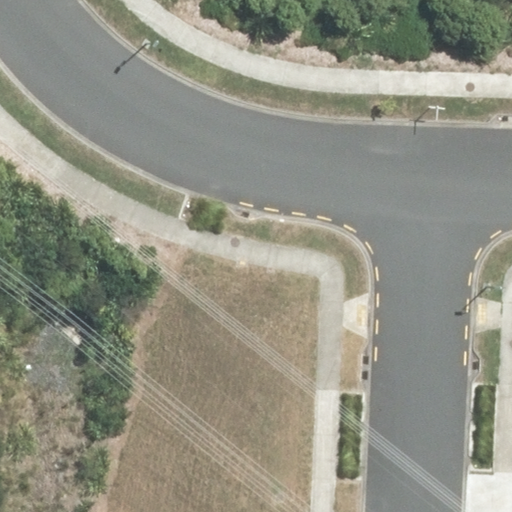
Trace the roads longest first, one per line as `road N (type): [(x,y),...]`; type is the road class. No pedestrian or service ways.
road 1 (residential): [(40,0),(96,72),(186,135),(291,162),(434,175)]
road 2 (residential): [(434,175),(422,511)]
